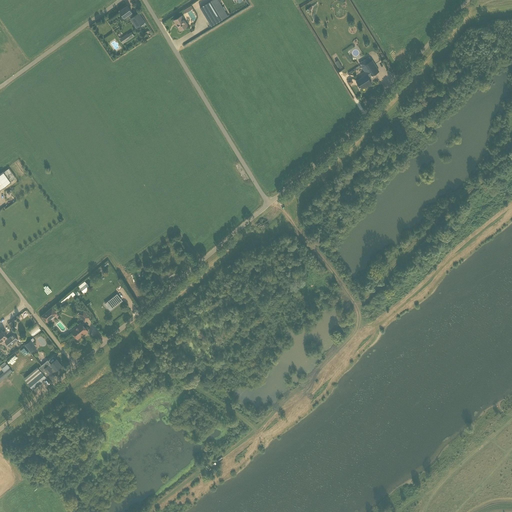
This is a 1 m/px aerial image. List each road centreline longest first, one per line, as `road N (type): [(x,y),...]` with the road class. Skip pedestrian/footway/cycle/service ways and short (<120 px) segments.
road 1 (unclassified): [(268,204),(348,135),(467,0)]
road 2 (unclassified): [(75,366),(268,204)]
road 3 (unclassified): [(268,204),(143,0)]
road 4 (unclassified): [(0,87),(121,0)]
road 5 (unclassified): [(75,366),(0,270)]
